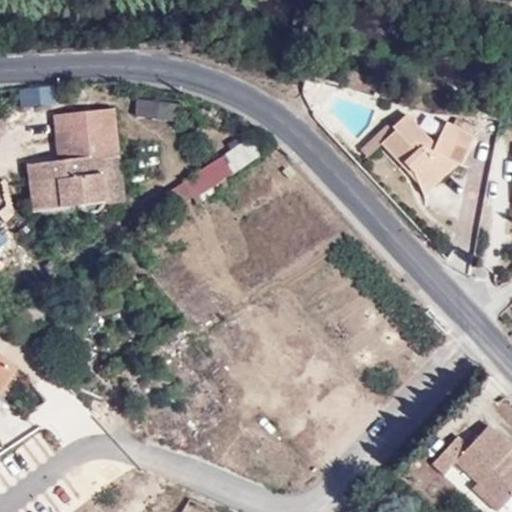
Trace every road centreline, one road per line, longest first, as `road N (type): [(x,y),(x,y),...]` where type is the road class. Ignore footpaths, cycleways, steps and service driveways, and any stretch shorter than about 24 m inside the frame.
road 1 (tertiary): [(0,73),(174,71),(258,104),(484,331)]
road 2 (residential): [(313,511),(95,444),(0,346)]
road 3 (residential): [(484,331),(328,511)]
